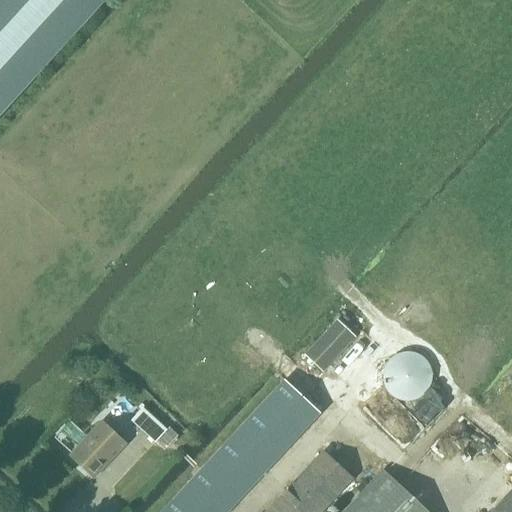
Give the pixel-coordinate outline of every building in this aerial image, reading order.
[(0,0),(0,114),(104,0),(0,0)] [(331,327),(298,363),(317,380),(350,345),(331,327)] [(161,511),(228,511),(319,414),(284,381),(161,511)] [(142,409),(130,421),(138,429),(150,418),(142,409)] [(94,478),(125,445),(102,423),(70,456),(94,478)] [(323,452),(267,511),(321,511),(352,479),(323,452)] [(425,511),(381,471),(343,511),(425,511)] [(511,511),(511,490),(491,511),(511,511)]
